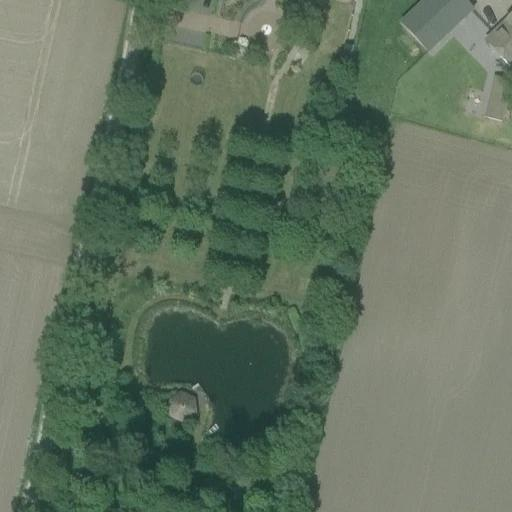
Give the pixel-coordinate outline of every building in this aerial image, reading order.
[(460,0),(427,0),(402,25),(428,53),(472,11),(460,0)] [(511,17),(485,44),(511,72),(511,71),(511,17)] [(338,77),(346,79),(353,48),(344,47),(338,77)] [(490,97),(485,118),(503,122),(509,99),(511,88),(511,83),(493,79),(488,97),(490,97)] [(181,395),(169,403),(170,417),(183,424),(195,416),(194,402),(181,395)]
